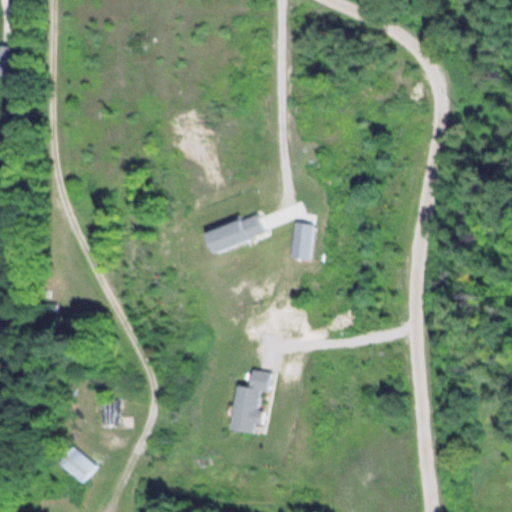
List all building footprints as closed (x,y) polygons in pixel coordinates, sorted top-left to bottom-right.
[(21,45),(0,44),(0,75),(20,76),(21,45)] [(261,234),(254,212),(200,231),(207,252),(261,234)] [(56,302),(41,302),(42,318),(56,317),(56,302)] [(235,383),(229,428),(253,432),(254,422),(260,423),(262,409),(256,408),(258,389),(266,390),(269,370),(249,368),(247,385),(235,383)] [(59,462),(81,481),(90,470),(84,465),(78,472),(64,461),(71,452),(69,451),(59,462)]
